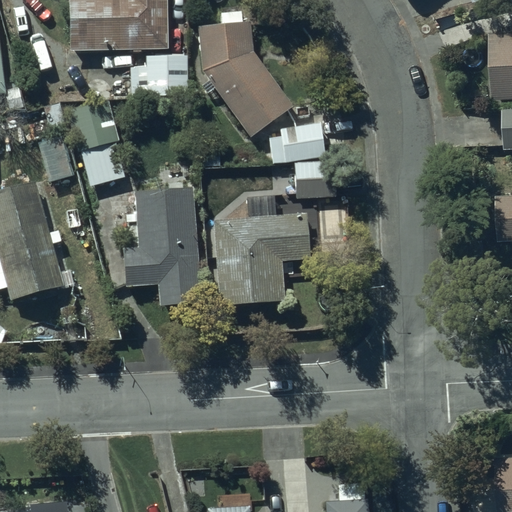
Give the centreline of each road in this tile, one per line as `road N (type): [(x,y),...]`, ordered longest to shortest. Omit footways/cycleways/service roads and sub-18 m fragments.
road 1 (residential): [(360,0),(396,89),(421,387)]
road 2 (residential): [(421,387),(81,403)]
road 3 (residential): [(421,387),(425,511)]
